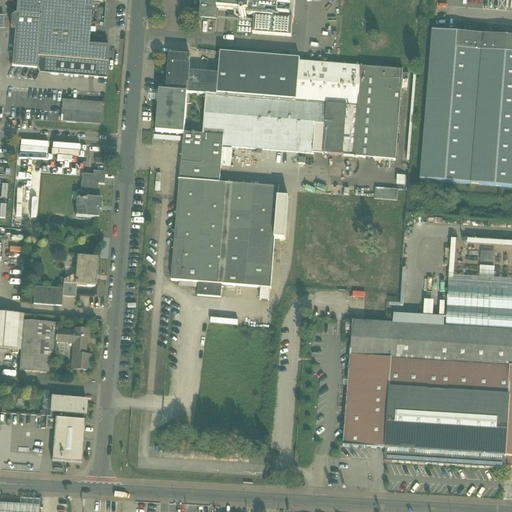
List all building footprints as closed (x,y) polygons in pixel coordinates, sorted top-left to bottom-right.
[(17,0),(16,15),(40,17),(41,0),(17,0)] [(37,58),(47,58),(107,63),(109,47),(89,46),(92,0),(41,0),(40,17),(37,58)] [(217,20),(217,10),(218,0),(200,0),(199,19),(217,20)] [(218,0),(217,10),(248,12),(247,16),(254,17),(273,18),(274,0),(218,0)] [(37,58),(40,17),(16,15),(16,16),(14,15),(11,18),(10,28),(12,31),(14,31),(11,67),(37,69),(37,58)] [(273,18),(254,17),(252,35),(291,38),(292,20),(273,18)] [(420,181),(511,188),(511,38),(433,32),(420,181)] [(218,75),(217,95),(296,101),(299,63),(300,60),(220,54),(218,75)] [(166,92),(187,94),(189,66),(190,57),(169,55),(166,92)] [(39,74),(51,75),(46,63),(47,58),(37,58),(37,69),(39,74)] [(106,80),(107,63),(47,58),(46,63),(51,75),(106,80)] [(360,68),(299,63),(296,101),(296,103),(347,107),(357,108),(361,68),(360,68)] [(190,66),(189,66),(187,94),(206,96),(217,97),(217,95),(218,75),(197,73),(197,74),(189,74),(190,66)] [(357,108),(347,107),(343,157),(395,161),(403,71),(361,68),(357,108)] [(184,135),(184,134),(187,94),(166,92),(159,91),(159,92),(158,102),(156,133),(184,135)] [(148,101),(158,102),(159,92),(149,92),(148,101)] [(217,97),(206,96),(203,136),(223,137),(222,147),(223,148),(257,150),(257,155),(262,156),(263,151),(343,157),(347,107),(296,103),(217,97)] [(102,104),(62,101),(60,122),(100,125),(102,104)] [(184,135),(181,164),(221,168),(222,159),(222,150),(223,148),(222,147),(223,137),(203,136),(184,134),(184,135)] [(222,150),(222,159),(231,160),(232,150),(222,150)] [(22,166),(31,167),(32,155),(19,154),(18,166),(22,166)] [(229,168),(231,160),(222,159),(221,168),(229,168)] [(220,184),(221,168),(181,164),(179,181),(220,184)] [(75,218),(98,219),(99,211),(95,211),(97,185),(104,185),(105,173),(93,172),(93,178),(82,178),(80,193),(87,194),(86,201),(77,200),(75,218)] [(172,281),(198,284),(222,285),(261,289),(270,289),(271,289),(279,189),(220,184),(179,181),(172,281)] [(398,190),(375,189),(374,200),(397,201),(398,190)] [(479,279),(511,280),(511,242),(475,241),(470,245),(502,246),(502,256),(507,257),(508,258),(508,264),(497,263),(492,267),(480,267),(479,279)] [(76,286),(95,287),(97,259),(76,257),(74,285),(74,286),(76,286)] [(511,281),(449,278),(448,288),(511,291),(511,281)] [(62,297),(75,299),(76,286),(74,286),(74,285),(63,284),(62,290),(62,297)] [(221,298),(222,285),(198,284),(197,297),(221,298)] [(33,305),(61,307),(62,297),(62,290),(34,288),(33,305)] [(511,291),(448,288),(446,318),(446,328),(511,332),(511,291)] [(270,289),(261,289),(260,301),(269,301),(270,289)] [(431,316),(432,301),(423,301),(423,315),(431,316)] [(0,350),(21,352),(23,322),(22,322),(23,316),(0,313),(0,350)] [(394,325),(446,328),(446,318),(394,315),(394,325)] [(57,325),(23,322),(21,352),(19,372),(48,375),(50,355),(51,342),(52,332),(57,332),(57,325)] [(353,328),(350,371),(344,447),(361,448),(372,449),(386,450),(394,325),(386,324),(353,322),(353,328)] [(511,332),(446,328),(394,325),(386,450),(386,451),(505,458),(511,458),(511,332)] [(75,334),(57,332),(56,343),(74,344),(72,371),(89,372),(90,357),(84,356),(86,331),(75,330),(75,334)] [(84,416),(85,416),(86,402),(61,400),(51,399),(50,413),(84,416)] [(45,430),(54,430),(55,419),(84,422),(84,416),(50,413),(50,418),(46,417),(45,430)] [(85,422),(84,422),(55,419),(54,430),(51,462),(81,464),(85,422)] [(12,421),(11,452),(22,452),(22,445),(15,445),(16,421),(12,421)] [(250,453),(159,448),(159,459),(249,465),(250,453)] [(504,471),(505,468),(505,458),(386,451),(385,462),(385,463),(504,471)]
